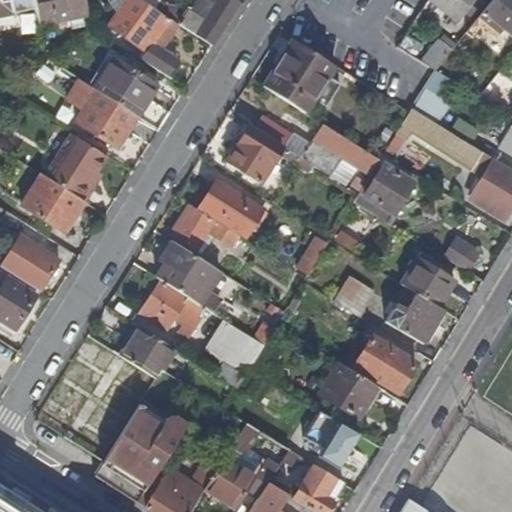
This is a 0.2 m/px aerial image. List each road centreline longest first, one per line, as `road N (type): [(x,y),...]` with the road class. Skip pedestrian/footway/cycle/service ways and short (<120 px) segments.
road 1 (residential): [(0,430),(274,0)]
road 2 (residential): [(511,289),(372,511)]
